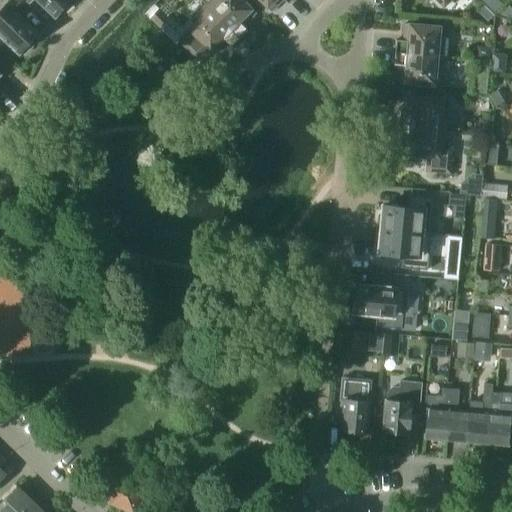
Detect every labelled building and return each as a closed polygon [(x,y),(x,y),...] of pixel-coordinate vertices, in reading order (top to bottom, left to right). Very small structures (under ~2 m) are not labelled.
[(38,34),(18,15),(27,6),(20,0),(0,0),(0,35),(19,54),(22,51),(24,54),(32,46),(29,43),(38,34)] [(20,0),(27,6),(32,0),(38,0),(55,16),(64,7),(67,10),(74,2),(72,0),(20,0)] [(255,13),(242,0),(201,0),(205,4),(239,39),(248,30),(243,25),(255,13)] [(292,0),(259,0),(271,11),(281,0),(283,0),(288,4),(292,0)] [(239,39),(205,4),(192,18),(195,22),(188,29),(189,30),(178,41),(196,59),(207,48),(213,54),(225,42),(230,47),(239,39)] [(511,10),(509,7),(500,17),(511,21),(511,10)] [(170,20),(159,10),(150,18),(161,29),(170,20)] [(442,56),(444,37),(439,36),(440,26),(404,23),(403,40),(395,40),(394,52),(442,56)] [(487,58),(488,48),(476,47),(475,57),(487,58)] [(440,75),(442,56),(394,52),(393,64),(400,65),(399,82),(435,85),(436,75),(440,75)] [(485,92),(486,82),(474,81),(473,91),(485,92)] [(446,128),(447,108),(443,108),(443,98),(408,95),(406,112),(399,111),(398,124),(446,128)] [(450,173),(452,147),(444,146),(446,128),(398,124),(397,136),(404,136),(402,154),(427,156),(426,171),(450,173)] [(495,166),(497,146),(491,145),(485,165),(495,166)] [(505,199),(506,187),(486,185),(485,197),(505,199)] [(383,205),(380,229),(430,234),(433,197),(408,195),(406,207),(383,205)] [(510,213),(511,201),(484,198),(483,211),(510,213)] [(491,239),(492,224),(482,223),(481,238),(491,239)] [(380,229),(378,253),(402,255),(401,268),(426,270),(430,234),(380,229)] [(486,292),(487,280),(477,279),(476,291),(486,292)] [(355,285),(352,312),(376,314),(375,326),(400,329),(404,289),(355,285)] [(493,324),(493,314),(474,312),(473,322),(493,324)] [(362,352),(364,331),(343,329),(341,350),(362,352)] [(385,334),(384,354),(395,355),(395,348),(396,340),(396,334),(385,334)] [(493,362),(495,344),(475,342),(473,360),(493,362)] [(511,360),(511,349),(500,349),(499,359),(511,360)] [(366,432),(370,380),(341,378),(339,400),(343,400),(341,430),(366,432)] [(408,434),(410,405),(419,406),(421,383),(399,381),(399,388),(395,387),(388,389),(386,393),(386,400),(384,400),(382,431),(384,431),(386,434),(394,435),(396,433),(408,434)] [(487,442),(491,392),(492,384),(484,383),(482,402),(470,401),(469,412),(466,442),(476,442),(476,441),(487,442)] [(445,438),(450,388),(441,387),(441,396),(425,395),(423,409),(426,410),(423,438),(435,439),(435,437),(445,438)] [(466,442),(469,412),(457,411),(459,389),(450,388),(445,438),(455,439),(455,441),(466,442)] [(507,445),(510,418),(511,418),(511,404),(498,403),(499,393),(491,392),(487,442),(497,443),(497,444),(507,445)] [(116,475),(105,500),(106,500),(111,503),(131,511),(133,511),(144,489),(116,475)] [(0,511),(21,511),(31,502),(15,487),(0,502),(0,511)] [(40,511),(31,502),(21,511),(40,511)]
